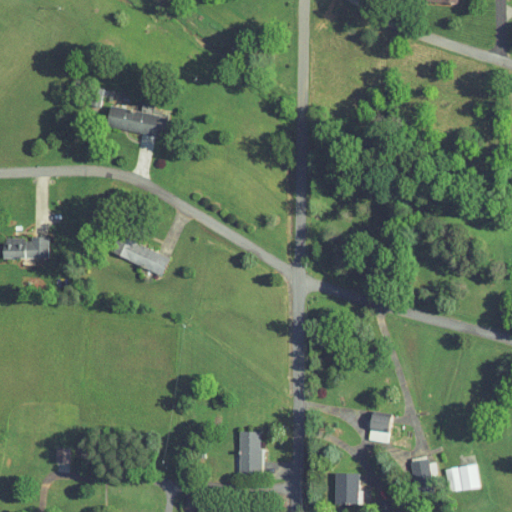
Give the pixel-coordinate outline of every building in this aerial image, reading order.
[(93,120),(148,130),(152,110),(97,99),(93,120)] [(148,270),(156,252),(105,228),(97,246),(148,270)] [(0,251),(36,251),(35,230),(18,230),(18,231),(0,231),(0,251)] [(356,435),(376,436),(378,406),(358,405),(356,435)] [(248,426),(226,426),(226,467),(248,468),(248,426)] [(42,457),(57,457),(57,442),(42,441),(42,457)] [(419,481),(418,470),(424,469),(423,454),(399,455),(401,482),(419,481)] [(467,482),(464,458),(434,461),(436,485),(467,482)] [(322,497),(346,498),(346,467),(322,467),(322,497)]
